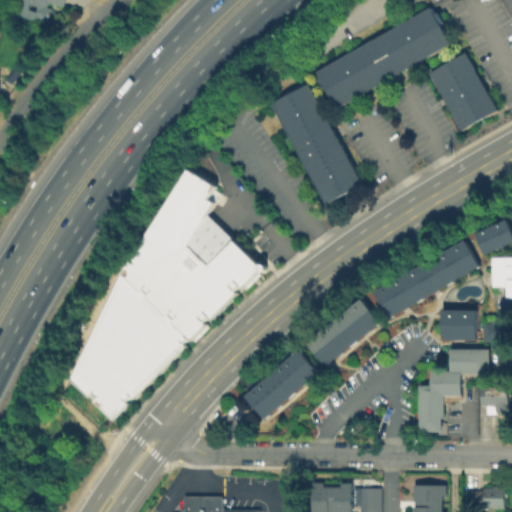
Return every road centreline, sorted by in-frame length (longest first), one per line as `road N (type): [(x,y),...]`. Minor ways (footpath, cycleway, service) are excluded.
road 1 (primary): [(511,153),(339,262),(238,348),(160,433)]
road 2 (motorway): [(0,344),(88,199),(148,122),(267,0)]
road 3 (residential): [(511,457),(204,452),(160,433)]
road 4 (motorway): [(215,0),(59,179),(0,274)]
road 5 (residential): [(116,0),(58,58),(0,138)]
